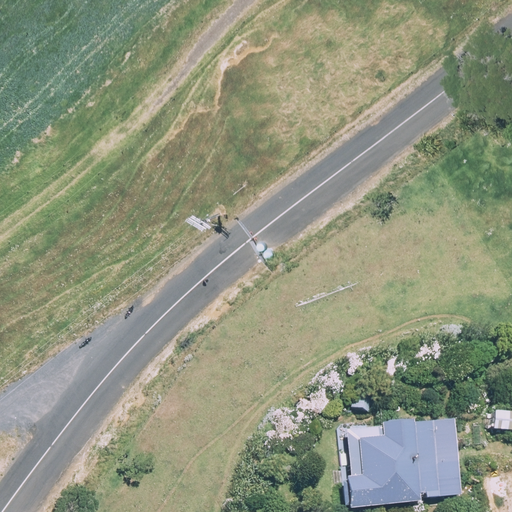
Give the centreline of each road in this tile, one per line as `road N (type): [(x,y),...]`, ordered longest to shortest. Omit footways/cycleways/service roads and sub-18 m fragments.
road 1 (unclassified): [(103,380),(250,238),(511,44)]
road 2 (track): [(0,232),(99,154),(246,0)]
road 3 (unclassified): [(4,511),(103,380)]
